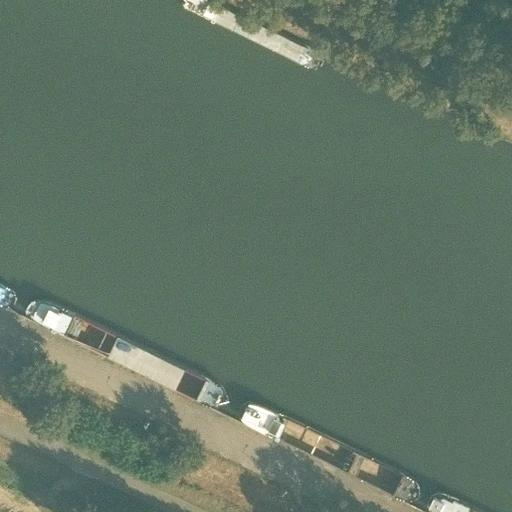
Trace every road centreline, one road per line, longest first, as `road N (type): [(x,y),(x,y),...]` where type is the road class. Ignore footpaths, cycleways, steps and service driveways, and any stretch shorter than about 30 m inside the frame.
road 1 (unclassified): [(511,89),(280,0)]
road 2 (unclassified): [(189,511),(0,420)]
